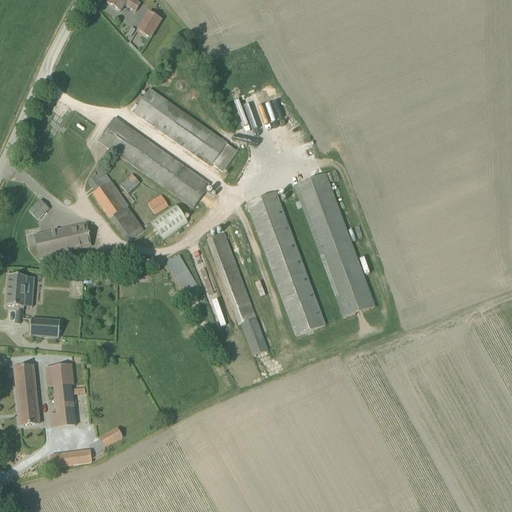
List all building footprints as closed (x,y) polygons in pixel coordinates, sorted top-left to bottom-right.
[(110,0),(107,5),(120,13),(127,0),(110,0)] [(151,39),(162,21),(148,13),(137,31),(151,39)] [(238,152),(150,90),(133,113),(210,168),(212,165),(223,173),(238,152)] [(209,186),(138,136),(114,119),(98,142),(106,148),(129,164),(193,208),(209,186)] [(88,182),(96,193),(93,195),(124,240),(142,227),(127,208),(129,207),(103,171),(88,182)] [(128,194),(139,183),(131,174),(120,185),(128,194)] [(325,175),(294,187),(344,320),(375,308),(325,175)] [(276,193),(246,204),(295,337),(325,326),(276,193)] [(155,215),(168,208),(161,196),(148,203),(155,215)] [(41,201),(29,212),(37,221),(49,210),(41,201)] [(162,240),(187,224),(174,205),(150,222),(162,240)] [(86,225),(35,237),(40,260),(91,247),(86,225)] [(268,352),(224,234),(207,241),(239,326),(241,325),(253,358),(268,352)] [(93,270),(126,268),(125,253),(92,256),(93,270)] [(188,301),(201,294),(179,256),(166,264),(188,301)] [(34,279),(26,279),(26,278),(9,277),(6,307),(24,308),(25,296),(33,297),(34,279)] [(30,337),(59,339),(60,322),(31,320),(30,337)] [(52,368),(54,388),(57,415),(58,429),(75,427),(72,397),(71,390),(71,387),(68,366),(52,368)] [(17,396),(36,394),(33,367),(14,369),(17,396)] [(36,394),(17,396),(20,427),(39,425),(36,394)] [(104,449),(123,439),(117,428),(99,438),(104,449)] [(92,463),(90,452),(50,457),(52,468),(92,463)]
